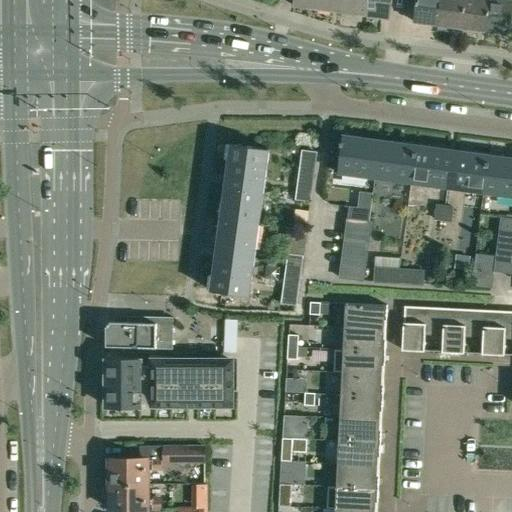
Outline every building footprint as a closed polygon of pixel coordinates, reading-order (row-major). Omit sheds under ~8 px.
[(318,9),(319,0),(294,0),(293,6),(318,9)] [(319,0),(318,9),(342,12),(343,0),(319,0)] [(343,0),(342,12),(365,16),(367,0),(343,0)] [(367,0),(365,16),(390,19),(392,0),(367,0)] [(438,25),(441,0),(416,0),(414,22),(438,25)] [(465,0),(441,0),(438,25),(438,30),(451,32),(452,27),(462,28),(465,0)] [(489,0),(465,0),(462,28),(486,32),(489,0)] [(511,1),(502,0),(489,0),(486,32),(510,35),(511,21),(511,1)] [(411,184),(416,145),(343,135),(338,174),(411,184)] [(221,209),(220,217),(259,222),(261,209),(270,149),(230,144),(221,209)] [(416,145),(411,184),(484,193),(490,155),(416,145)] [(316,161),(318,152),(302,150),(301,159),(316,161)] [(511,158),(490,155),(484,193),(511,197),(511,158)] [(316,161),(301,159),(300,167),(315,169),(316,161)] [(314,177),(315,169),(300,167),(299,175),(314,177)] [(297,184),(313,186),(314,177),(299,175),(297,184)] [(313,186),(297,184),(296,192),(312,194),(313,186)] [(295,200),(311,202),(312,194),(296,192),(295,200)] [(436,204),(434,220),(443,221),(445,206),(436,204)] [(454,207),(445,206),(443,221),(452,223),(454,207)] [(368,223),(370,210),(357,208),(348,207),(346,220),(368,223)] [(259,222),(220,217),(211,291),(250,296),(259,222)] [(511,219),(500,218),(496,251),(511,252),(511,219)] [(345,231),(369,235),(370,223),(368,223),(346,220),(345,231)] [(343,243),(367,246),(369,235),(345,231),(343,243)] [(342,254),(365,258),(367,246),(343,243),(342,254)] [(287,262),(302,264),(303,256),(288,254),(287,262)] [(340,266),(364,269),(365,258),(342,254),(340,266)] [(375,257),(375,267),(383,268),(391,268),(399,269),(400,259),(375,257)] [(287,262),(285,270),(301,273),(302,264),(287,262)] [(364,269),(340,266),(338,277),(362,281),(364,269)] [(383,268),(375,267),(373,284),(382,284),(383,268)] [(383,268),(382,284),(390,285),(391,268),(383,268)] [(398,285),(399,269),(391,268),(390,285),(398,285)] [(398,285),(407,286),(408,270),(399,269),(398,285)] [(300,281),(301,273),(285,270),(284,278),(300,281)] [(416,270),(408,270),(407,286),(415,286),(416,270)] [(415,286),(424,287),(425,271),(416,270),(415,286)] [(299,284),(300,281),(284,278),(283,287),(299,289),(299,284)] [(282,295),(297,297),(299,289),(283,287),(282,295)] [(281,303),(296,305),(297,297),(282,295),(281,303)] [(321,303),(310,302),(310,314),(320,315),(321,303)] [(344,327),(386,329),(387,305),(345,303),(344,327)] [(443,352),(446,308),(405,306),(403,350),(424,351),(425,335),(443,336),(443,352)] [(482,354),(483,354),(486,310),(446,308),(443,352),(464,353),(465,337),(483,338),(482,354)] [(511,311),(486,310),(483,354),(504,355),(505,339),(511,339),(511,311)] [(107,327),(107,347),(156,348),(156,349),(172,349),(173,318),(126,316),(126,323),(111,323),(109,325),(107,327)] [(385,352),(386,329),(344,327),(343,350),(385,352)] [(298,348),(298,336),(288,336),(288,348),(298,348)] [(297,360),(297,358),(298,348),(288,348),(287,360),(297,360)] [(384,375),(385,352),(343,350),(335,350),(334,372),(342,372),(342,373),(382,374),(384,375)] [(153,365),(140,365),(140,361),(107,361),(107,407),(140,407),(140,404),(153,404),(153,405),(230,405),(230,361),(217,361),(217,365),(166,365),(166,361),(153,361),(153,365)] [(384,375),(382,374),(342,373),(341,395),(383,397),(384,375)] [(315,394),(305,393),(304,405),(315,406),(315,394)] [(382,420),(383,397),(341,395),(340,418),(382,420)] [(282,440),(293,441),(294,419),(283,418),(282,440)] [(381,443),(382,420),(340,418),(339,441),(381,443)] [(292,463),(293,441),(282,440),(281,462),(292,463)] [(338,464),(377,466),(379,466),(381,443),(339,441),(338,464)] [(161,462),(204,463),(204,445),(161,444),(161,462)] [(111,483),(111,485),(147,485),(147,470),(160,470),(160,469),(160,463),(160,460),(110,460),(111,472),(107,472),(108,482),(109,482),(111,483)] [(292,463),(281,462),(280,484),(291,485),(292,463)] [(378,488),(379,466),(377,466),(338,464),(336,486),(378,488)] [(290,507),(291,485),(280,484),(278,506),(290,507)] [(148,500),(147,485),(111,485),(110,487),(108,488),(108,495),(108,498),(110,498),(111,510),(160,510),(160,502),(160,499),(148,500)] [(335,509),(377,511),(378,488),(336,486),(336,487),(328,486),(327,508),(335,509)]
